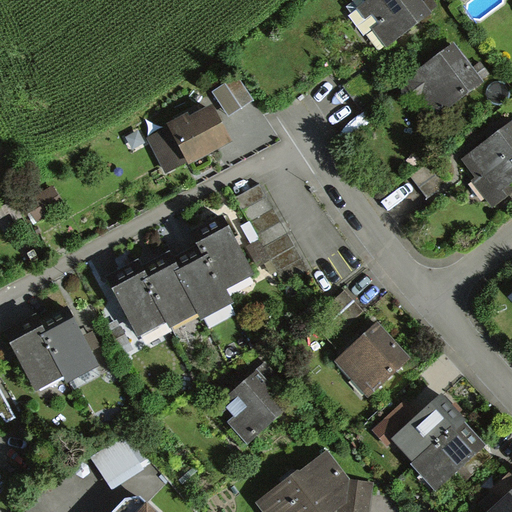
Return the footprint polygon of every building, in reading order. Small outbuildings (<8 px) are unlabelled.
[(425,10),(417,0),(364,0),(357,6),(384,41),(425,10)] [(475,78),(450,43),(402,79),(400,96),(419,103),(427,113),(475,78)] [(213,90),(229,117),(253,102),(237,75),(213,90)] [(169,126),(147,138),(166,173),(187,162),(188,164),(232,140),(213,103),(190,115),(188,111),(167,122),(169,126)] [(511,173),(511,126),(509,123),(462,161),(488,193),(511,173)] [(306,269),(259,183),(237,196),(284,282),(306,269)] [(50,187),(24,204),(35,222),(62,206),(50,187)] [(224,223),(197,238),(203,250),(224,288),(252,273),(224,223)] [(224,288),(203,250),(173,266),(198,312),(202,319),(232,303),(224,288)] [(171,261),(143,276),(166,320),(170,327),(198,312),(173,266),(171,261)] [(143,276),(137,267),(107,283),(136,336),(166,320),(143,276)] [(335,327),(357,309),(341,290),(319,308),(335,327)] [(69,316),(41,331),(64,374),(68,381),(96,366),(69,316)] [(41,331),(35,321),(5,337),(34,391),(64,374),(41,331)] [(373,325),(333,362),(362,393),(402,357),(373,325)] [(278,404),(250,373),(216,404),(244,435),(278,404)] [(445,408),(436,396),(411,417),(400,404),(373,427),(424,487),(475,443),(465,430),(445,408)] [(93,459),(112,489),(147,467),(128,437),(93,459)] [(327,450),(257,501),(264,511),(370,511),(374,483),(349,480),(327,450)] [(481,511),(511,511),(511,473),(511,472),(474,503),(481,511)] [(150,511),(130,492),(110,511),(150,511)]
